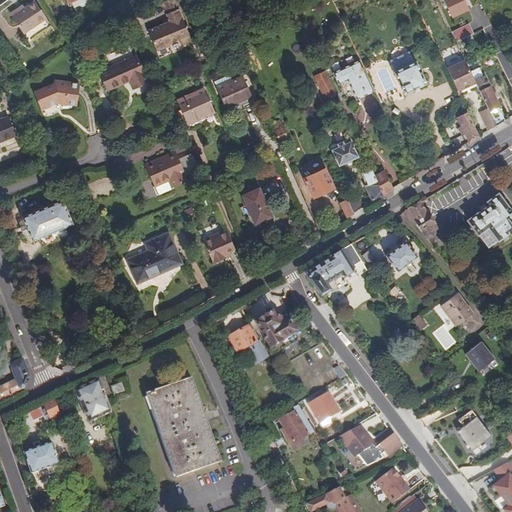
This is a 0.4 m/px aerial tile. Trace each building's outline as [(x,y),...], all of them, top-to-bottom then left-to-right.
[(35,0),(34,0),(26,6),(20,9),(19,8),(11,13),(25,33),(47,17),(35,0)] [(444,0),(452,17),(469,10),(464,0),(444,0)] [(429,4),(420,8),(434,40),(442,33),(429,4)] [(193,41),(180,8),(166,14),(169,22),(149,31),(157,52),(170,46),(169,42),(179,38),(182,44),(186,44),(193,41)] [(49,21),(47,17),(25,33),(27,36),(49,21)] [(414,62),(409,51),(388,61),(404,96),(417,89),(417,88),(427,82),(416,61),(414,62)] [(148,81),(137,56),(100,72),(107,90),(130,80),(133,88),(148,81)] [(355,98),(374,90),(364,69),(360,60),(333,72),(338,83),(347,79),(355,98)] [(470,72),(465,60),(447,69),(458,92),(475,82),(470,72)] [(475,82),(496,127),(507,120),(485,75),(483,76),(479,68),(470,72),(475,82)] [(315,77),(325,100),(336,95),(326,72),(315,77)] [(250,97),(241,78),(217,88),(225,107),(250,97)] [(54,86),(35,94),(42,112),(58,106),(58,104),(78,106),(79,85),(54,83),(54,86)] [(213,112),(204,89),(177,101),(187,123),(213,112)] [(465,135),(469,143),(479,137),(468,113),(463,116),(458,118),(462,127),(459,128),(462,136),(465,135)] [(0,143),(16,137),(9,119),(0,122),(0,143)] [(284,129),(276,132),(280,142),(288,139),(284,129)] [(338,168),(357,159),(349,140),(346,139),(343,141),(341,143),(336,145),(338,149),(331,152),(338,168)] [(175,151),(162,157),(163,160),(147,167),(155,185),(153,186),(158,195),(173,188),(172,185),(185,180),(182,173),(184,172),(175,151)] [(163,160),(162,157),(146,164),(147,167),(163,160)] [(373,176),(370,169),(364,172),(369,184),(367,186),(373,201),(382,196),(373,176)] [(334,189),(326,170),(305,179),(313,198),(334,189)] [(383,171),(373,176),(382,196),(392,190),(383,171)] [(270,215),(259,187),(242,194),(254,223),(270,215)] [(347,200),(353,213),(361,208),(354,192),(345,196),(347,200)] [(511,217),(497,195),(485,203),(488,207),(476,215),(474,213),(464,220),(483,248),(505,233),(508,234),(511,231),(511,217)] [(340,204),(346,217),(353,213),(347,200),(340,204)] [(72,227),(63,203),(22,217),(31,241),(72,227)] [(426,213),(418,203),(404,212),(417,225),(433,240),(438,236),(434,230),(439,227),(428,212),(426,213)] [(223,254),(234,249),(227,231),(204,242),(213,263),(225,258),(223,254)] [(137,282),(180,262),(168,233),(145,243),(148,250),(127,260),(137,282)] [(418,256),(407,240),(387,255),(399,270),(418,256)] [(352,245),(351,244),(304,271),(324,297),(366,271),(359,259),(360,259),(352,246),(352,245)] [(362,257),(352,245),(352,246),(360,259),(362,257)] [(411,320),(418,315),(409,303),(405,306),(403,304),(408,300),(395,285),(388,290),(411,320)] [(474,313),(457,292),(439,305),(457,327),(474,313)] [(279,342),(292,334),(294,332),(284,315),(279,319),(274,318),(271,312),(269,310),(266,311),(264,312),(264,316),(254,322),(269,349),(270,348),(280,343),(279,342)] [(418,329),(426,324),(418,315),(411,320),(418,329)] [(226,331),(220,319),(214,323),(219,334),(226,331)] [(259,341),(249,325),(246,328),(255,344),(259,341)] [(254,366),(268,357),(259,341),(255,344),(246,328),(226,339),(236,355),(244,350),(254,366)] [(297,342),(292,334),(279,342),(280,343),(270,348),(273,354),(297,342)] [(483,341),(467,353),(480,370),(496,358),(483,341)] [(0,401),(22,392),(28,377),(22,361),(17,363),(13,366),(13,370),(17,380),(10,383),(9,380),(0,384),(0,401)] [(338,365),(335,367),(341,378),(346,375),(338,365)] [(111,413),(99,379),(75,391),(86,423),(91,420),(94,424),(99,423),(98,418),(111,413)] [(188,383),(147,396),(175,477),(216,463),(188,383)] [(120,384),(110,387),(113,396),(123,393),(120,384)] [(328,393),(308,405),(319,424),(339,412),(328,393)] [(61,421),(53,401),(43,407),(45,412),(39,414),(43,421),(51,418),(52,422),(61,421)] [(297,406),(292,408),(294,412),(279,421),(286,434),(283,436),(295,456),(309,448),(306,441),(315,436),(297,406)] [(470,412),(466,406),(453,416),(458,422),(470,412)] [(472,452),(491,437),(470,412),(458,422),(463,428),(457,433),(472,452)] [(359,427),(339,436),(354,455),(357,453),(366,465),(382,458),(381,455),(385,452),(389,456),(401,446),(388,430),(376,439),(379,444),(374,447),(359,427)] [(46,469),(48,475),(49,476),(59,473),(57,466),(59,465),(51,444),(23,453),(30,475),(36,473),(46,469)] [(511,470),(511,469),(507,462),(494,470),(500,479),(487,488),(494,498),(499,494),(507,505),(502,509),(503,511),(511,511),(511,477),(509,473),(511,470)] [(403,476),(401,477),(394,468),(375,482),(392,504),(411,490),(404,482),(406,480),(407,478),(405,476),(403,476)] [(38,479),(48,475),(46,469),(36,473),(38,479)] [(336,511),(360,511),(345,486),(306,505),(309,511),(310,511),(325,505),(326,507),(334,508),(336,511)] [(426,511),(417,501),(413,496),(391,511),(426,511)]
